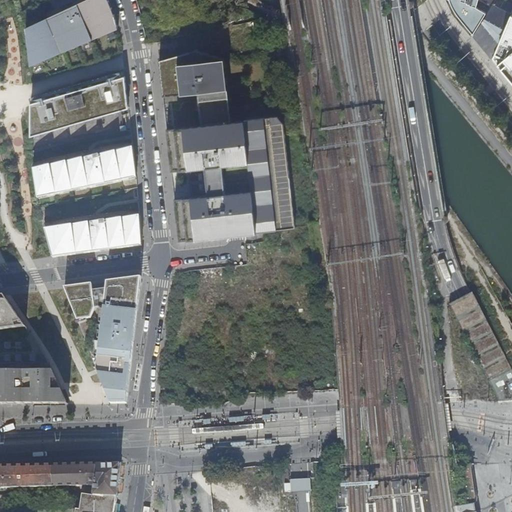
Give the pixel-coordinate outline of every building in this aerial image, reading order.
[(80,0),(27,27),(31,65),(119,28),(116,18),(111,4),(109,0),(80,0)] [(476,9),(478,0),(449,0),(453,9),(461,23),(472,36),(474,34),(486,15),(476,9)] [(481,43),(493,57),(511,13),(501,7),(504,0),(494,0),(474,34),(481,43)] [(511,11),(511,13),(493,57),(511,80),(511,11)] [(223,53),(176,57),(158,59),(164,91),(197,88),(202,118),(230,115),(223,53)] [(31,103),(31,136),(129,108),(126,76),(31,103)] [(248,158),(243,114),(230,115),(175,123),(180,166),(248,158)] [(132,145),(33,163),(37,198),(139,181),(132,145)] [(250,186),(182,195),(185,228),(187,238),(256,230),(250,186)] [(46,232),(53,257),(136,246),(136,242),(142,241),(140,211),(123,214),(52,224),(45,225),(46,232)] [(90,282),(62,285),(63,288),(75,318),(89,317),(93,307),(101,306),(94,367),(100,383),(108,403),(126,403),(139,275),(105,280),(104,287),(91,290),(90,282)] [(0,327),(19,325),(0,295),(0,327)] [(18,370),(0,369),(0,403),(18,403),(18,370)] [(48,369),(18,370),(18,403),(64,404),(48,369)] [(57,491),(85,490),(94,491),(121,492),(123,460),(56,461),(57,491)] [(56,461),(0,464),(0,484),(13,485),(13,492),(27,492),(27,484),(46,484),(46,492),(57,491),(56,461)] [(479,511),(477,498),(472,465),(460,467),(462,477),(466,505),(458,506),(456,507),(456,511),(479,511)] [(117,511),(121,492),(94,491),(85,490),(83,505),(79,506),(78,511),(117,511)]
